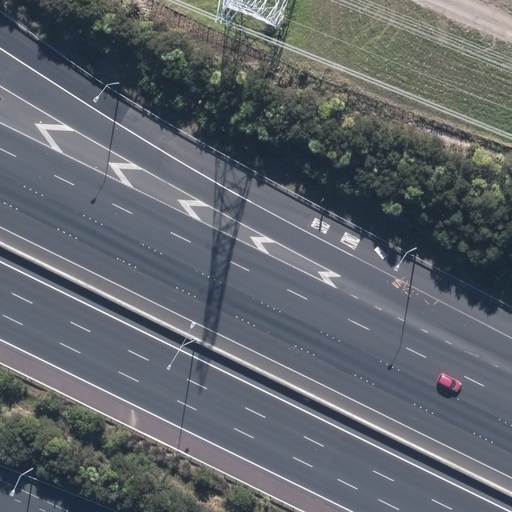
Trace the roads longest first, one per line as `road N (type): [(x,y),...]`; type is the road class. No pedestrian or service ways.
road 1 (motorway): [(0,71),(511,364)]
road 2 (motorway): [(0,174),(511,425)]
road 3 (motorway): [(407,511),(0,311)]
